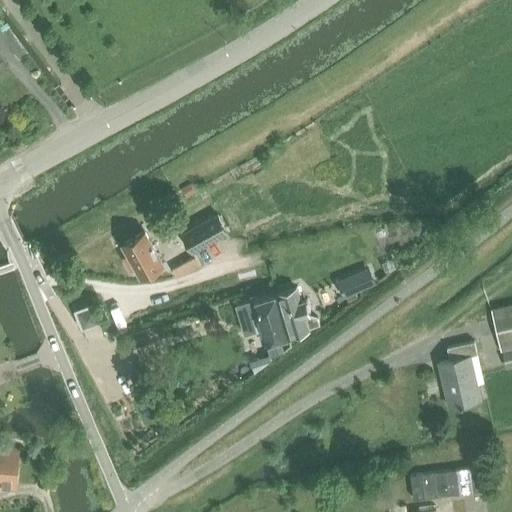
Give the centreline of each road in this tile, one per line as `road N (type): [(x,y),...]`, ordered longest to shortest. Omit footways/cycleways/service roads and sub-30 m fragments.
road 1 (secondary): [(0,184),(323,0)]
road 2 (unclassified): [(124,511),(0,221)]
